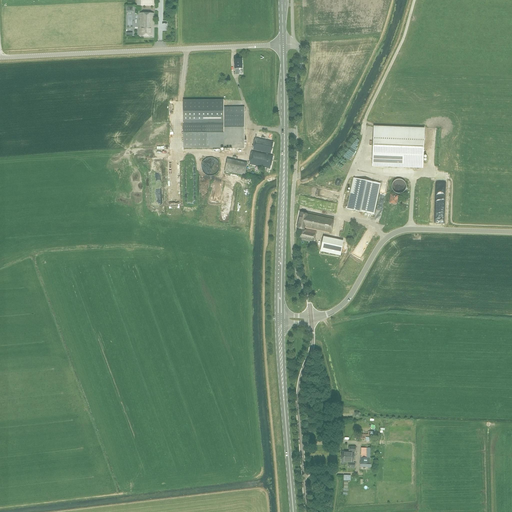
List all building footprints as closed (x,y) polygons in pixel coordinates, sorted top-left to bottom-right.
[(153,36),(154,13),(140,13),(140,36),(153,36)] [(244,147),(244,108),(224,108),(224,100),(183,100),(184,148),(208,148),(244,147)] [(424,129),(374,127),(373,165),(423,167),(424,129)] [(271,169),(273,156),(268,154),(268,153),(271,153),(274,142),(256,138),(253,149),(267,152),(266,154),(252,151),(249,164),(271,169)] [(247,163),(227,159),(224,171),(245,176),(247,163)] [(211,165),(204,172),(210,177),(220,166),(217,163),(213,167),(211,165)] [(379,183),(374,182),(354,178),(348,207),(346,206),(346,208),(373,214),(379,183)] [(399,193),(402,193),(404,191),(406,189),(406,186),(405,183),(404,181),(401,180),(398,179),(395,180),(393,182),(392,185),(392,187),(393,190),(394,192),(397,193),(399,193)] [(399,195),(391,194),(389,203),(397,205),(399,195)] [(231,195),(227,195),(227,198),(222,198),(223,203),(231,203),(231,195)] [(207,218),(217,220),(219,203),(209,201),(207,218)] [(314,242),(316,232),(306,230),(306,229),(304,229),(305,227),(331,233),(334,220),(301,212),(297,228),(301,229),(299,238),(314,242)] [(340,256),(343,242),(323,238),(320,251),(340,256)] [(340,279),(347,283),(358,263),(351,259),(340,279)] [(368,455),(368,454),(368,448),(369,448),(369,445),(365,444),(365,446),(361,446),(361,455),(361,464),(367,464),(367,455),(368,455)] [(356,447),(349,446),(349,452),(342,451),(341,462),(348,463),(348,468),(355,468),(355,463),(354,463),(354,452),(356,452),(356,447)]
